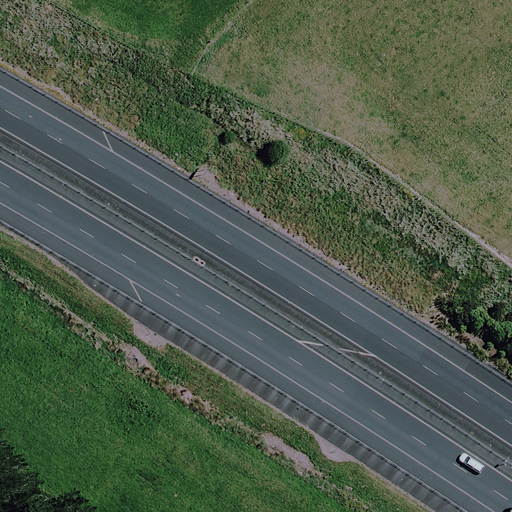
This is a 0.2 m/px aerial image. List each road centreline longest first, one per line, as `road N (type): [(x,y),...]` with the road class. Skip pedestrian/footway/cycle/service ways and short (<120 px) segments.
road 1 (motorway): [(0,112),(266,269),(511,428)]
road 2 (motorway): [(497,511),(232,333),(0,194)]
